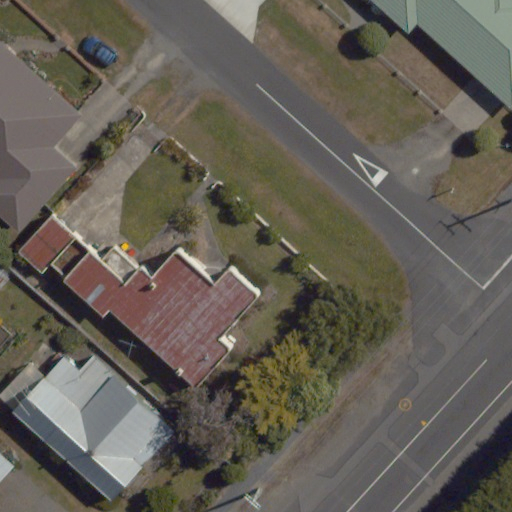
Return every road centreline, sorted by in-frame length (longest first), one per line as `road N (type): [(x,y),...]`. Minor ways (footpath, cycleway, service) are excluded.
road 1 (residential): [(165,0),(511,314)]
road 2 (residential): [(347,511),(511,330)]
